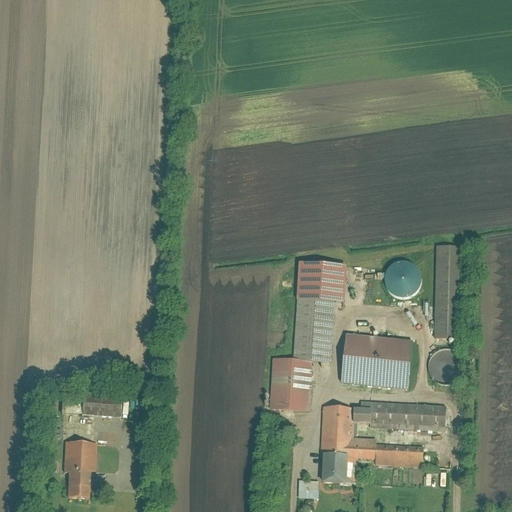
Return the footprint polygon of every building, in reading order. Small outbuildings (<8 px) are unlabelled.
[(464,250),(435,250),(434,342),(463,342),(464,250)] [(424,292),(413,260),(381,270),(392,302),(424,292)] [(298,306),(294,362),(313,363),(313,365),(332,367),(336,309),(343,309),(346,270),(297,267),(294,305),(298,306)] [(414,343),(344,337),(340,388),(409,394),(414,343)] [(440,370),(441,380),(455,378),(453,366),(443,367),(442,361),(448,360),(447,353),(436,355),(437,363),(440,363),(441,370),(440,370)] [(272,361),(269,413),(311,415),(313,365),(313,363),(294,362),(272,361)] [(122,397),(60,395),(59,415),(122,418),(122,397)] [(322,410),(321,457),(349,458),(349,469),(425,471),(425,449),(381,448),(381,442),(354,441),(354,431),(445,433),(446,408),(360,405),(359,411),(322,410)] [(98,448),(63,446),(61,476),(67,476),(65,502),(88,503),(89,477),(96,478),(98,448)] [(321,457),(320,485),(348,486),(349,469),(349,458),(321,457)] [(319,500),(319,482),(298,482),(298,500),(319,500)]
